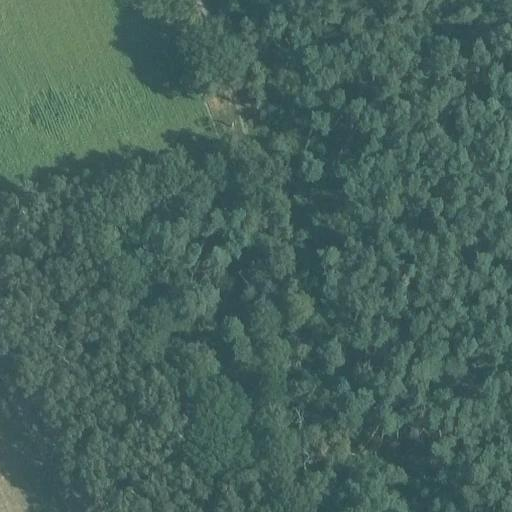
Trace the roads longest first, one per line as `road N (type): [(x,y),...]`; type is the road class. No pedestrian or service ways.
road 1 (track): [(297,511),(253,162),(212,0)]
road 2 (track): [(0,368),(78,511)]
